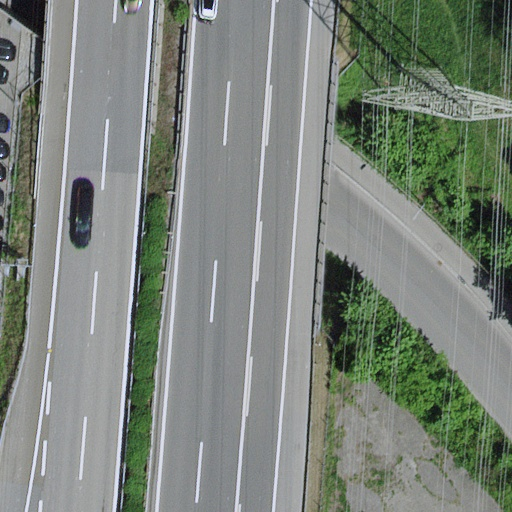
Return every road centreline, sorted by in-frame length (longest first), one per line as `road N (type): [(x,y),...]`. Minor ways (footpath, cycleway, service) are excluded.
road 1 (residential): [(511,411),(342,244),(60,0)]
road 2 (motorway): [(196,511),(237,0)]
road 3 (motorway): [(113,0),(75,511)]
